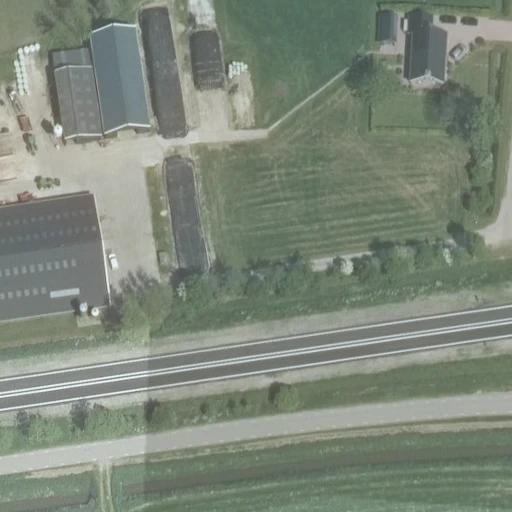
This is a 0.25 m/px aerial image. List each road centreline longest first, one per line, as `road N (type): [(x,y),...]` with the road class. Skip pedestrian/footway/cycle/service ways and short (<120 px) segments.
road 1 (trunk): [(0,396),(511,319)]
road 2 (unclassified): [(0,469),(379,417),(511,408)]
